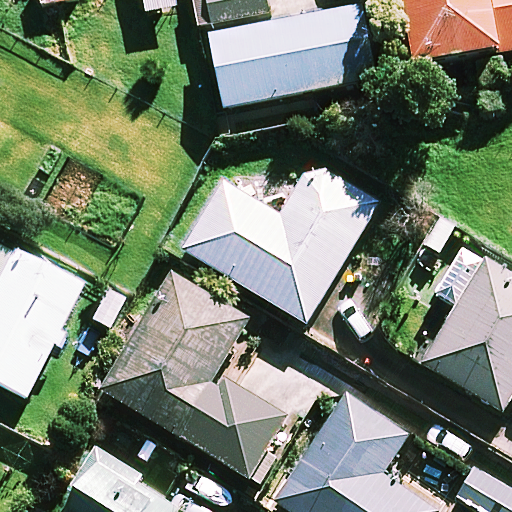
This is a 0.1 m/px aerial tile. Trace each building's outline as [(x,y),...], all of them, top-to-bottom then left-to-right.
[(80,0),(36,0),(40,16),(82,8),(80,0)] [(180,0),(143,0),(148,28),(184,21),(180,0)] [(270,23),(266,0),(196,0),(203,35),(270,23)] [(511,0),(402,0),(420,81),(511,61),(511,0)] [(377,91),(363,19),(213,48),(227,121),(377,91)] [(381,213),(315,175),(283,229),(227,195),(188,261),(310,333),(381,213)] [(87,296),(0,251),(0,393),(30,409),(87,296)] [(511,282),(465,254),(436,302),(461,316),(426,375),(506,423),(511,412),(511,282)] [(250,333),(173,288),(105,403),(254,490),(290,428),(219,386),(250,333)] [(410,446),(349,406),(279,511),(420,511),(383,487),(410,446)] [(175,511),(96,462),(64,511),(175,511)] [(511,511),(511,498),(478,478),(459,510),(462,511),(511,511)]
